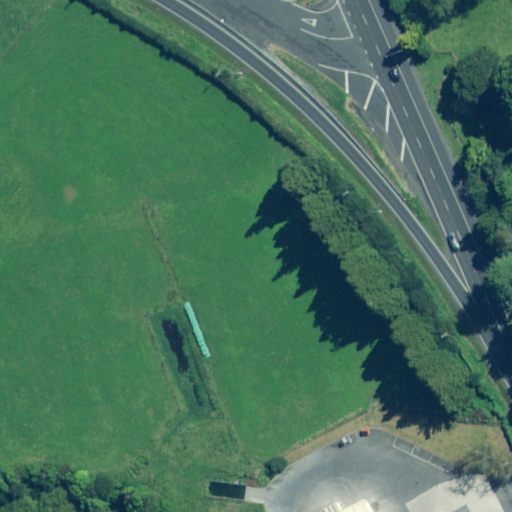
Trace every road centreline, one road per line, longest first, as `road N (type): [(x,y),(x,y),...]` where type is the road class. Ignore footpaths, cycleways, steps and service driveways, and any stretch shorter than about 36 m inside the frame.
road 1 (trunk): [(511,354),(343,143),(211,28),(160,0)]
road 2 (trunk): [(511,354),(352,0)]
